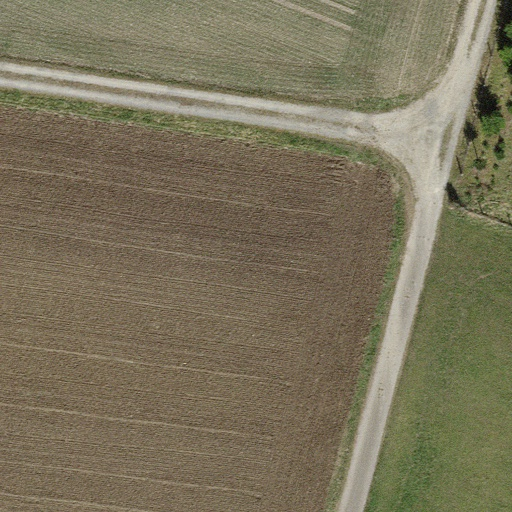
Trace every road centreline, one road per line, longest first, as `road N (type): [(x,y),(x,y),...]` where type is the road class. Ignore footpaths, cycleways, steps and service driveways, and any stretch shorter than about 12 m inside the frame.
road 1 (track): [(448,139),(0,73)]
road 2 (track): [(448,139),(352,511)]
road 3 (track): [(484,0),(448,139)]
